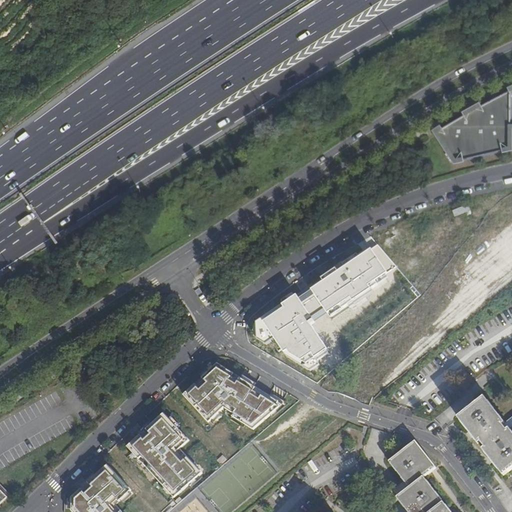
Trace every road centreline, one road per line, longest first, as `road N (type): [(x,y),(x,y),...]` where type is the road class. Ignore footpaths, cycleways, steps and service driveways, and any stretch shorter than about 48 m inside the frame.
road 1 (motorway): [(30,214),(82,208),(425,0)]
road 2 (tertiary): [(511,46),(472,63),(169,264)]
road 3 (tertiary): [(178,277),(477,80),(511,65)]
road 4 (motorway): [(30,214),(355,0)]
road 5 (residential): [(213,326),(328,403),(435,442),(491,511)]
road 6 (residential): [(511,170),(369,217),(288,265),(213,326)]
road 7 (motorway): [(261,1),(0,176)]
road 8 (residential): [(213,326),(27,508)]
road 9 (tertiary): [(0,394),(178,277)]
road 10 (tertiary): [(169,264),(0,377)]
